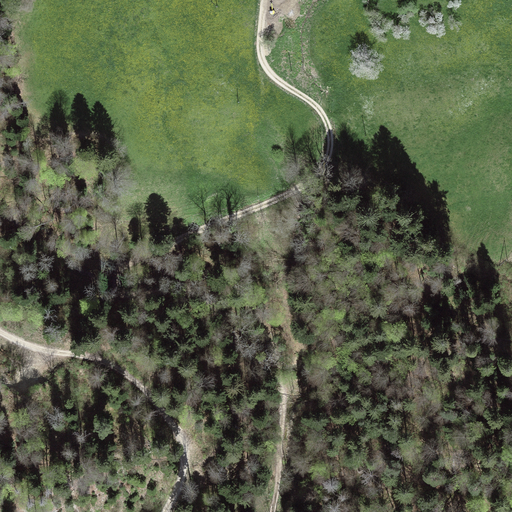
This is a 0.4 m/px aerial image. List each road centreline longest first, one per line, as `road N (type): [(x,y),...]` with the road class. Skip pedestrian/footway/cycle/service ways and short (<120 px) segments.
road 1 (track): [(265,0),(266,74),(321,115),(330,157),(300,194),(118,268),(117,292),(195,292),(279,381),(272,511)]
road 2 (track): [(166,511),(185,449),(156,401),(98,357),(35,347),(0,329)]
